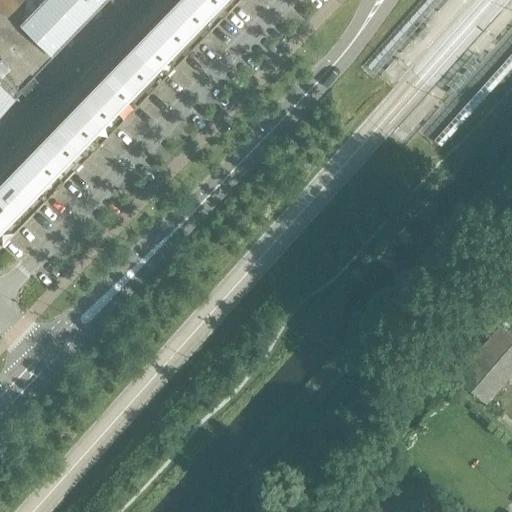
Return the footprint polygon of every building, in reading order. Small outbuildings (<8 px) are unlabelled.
[(0,222),(7,229),(229,0),(151,0),(0,156),(0,222)] [(0,0),(0,101),(17,84),(29,96),(43,85),(34,73),(104,0),(115,0),(119,3),(123,0),(0,0)] [(423,0),(367,63),(374,70),(436,0),(423,0)] [(430,29),(424,24),(412,37),(418,42),(430,29)] [(511,49),(434,136),(441,144),(511,63),(511,49)] [(451,92),(483,57),(478,53),(446,88),(451,92)] [(485,402),(511,371),(511,334),(500,324),(455,375),(485,402)]
